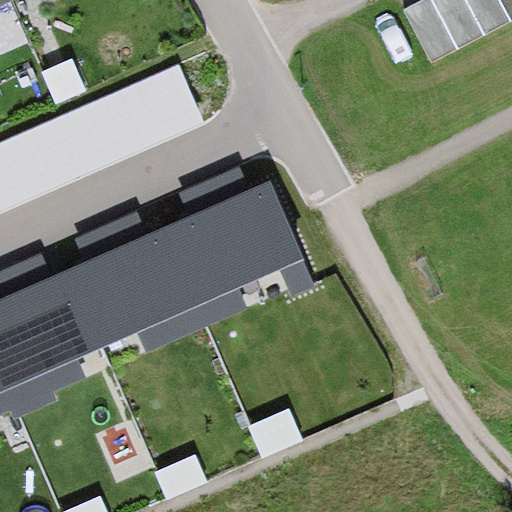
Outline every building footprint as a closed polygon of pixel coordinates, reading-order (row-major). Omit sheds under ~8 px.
[(464,53),(435,0),(425,0),(409,9),(439,66),(464,53)] [(490,39),(468,0),(435,0),(464,53),(490,39)] [(511,26),(511,20),(501,0),(468,0),(490,39),(511,26)] [(511,0),(501,0),(511,20),(511,0)] [(93,86),(79,53),(47,66),(61,99),(93,86)] [(0,211),(203,124),(178,67),(0,143),(0,211)] [(0,380),(299,250),(270,184),(0,301),(0,380)] [(300,442),(287,409),(255,422),(268,455),(300,442)] [(207,481),(194,449),(162,462),(175,494),(207,481)] [(112,511),(103,489),(60,507),(62,511),(112,511)]
